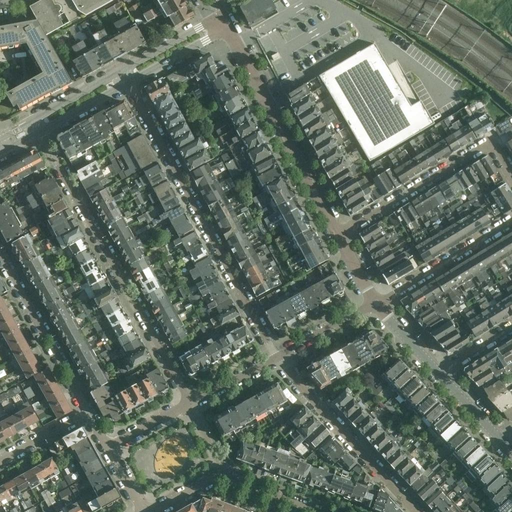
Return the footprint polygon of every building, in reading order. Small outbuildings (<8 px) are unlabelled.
[(24,15),(24,16),(26,23),(37,21),(45,36),(77,18),(75,12),(77,11),(76,10),(70,0),(43,0),(39,3),(29,8),(31,11),(24,15)] [(85,16),(113,1),(112,0),(70,0),(76,10),(77,11),(85,16)] [(186,7),(181,0),(171,0),(158,8),(154,10),(143,17),(146,23),(161,15),(164,20),(168,17),(186,7)] [(152,0),(158,8),(171,0),(152,0)] [(239,8),(249,26),(250,26),(254,24),(262,20),(260,17),(275,9),(273,5),(271,3),(276,0),(241,0),(237,3),(240,8),(239,8)] [(119,9),(116,4),(111,7),(114,12),(119,9)] [(136,6),(128,10),(135,21),(140,19),(142,17),(136,6)] [(105,11),(108,16),(114,12),(111,7),(105,11)] [(168,17),(174,28),(194,17),(189,9),(188,10),(186,7),(168,17)] [(134,49),(142,45),(145,43),(135,25),(130,28),(125,19),(119,22),(134,49)] [(51,96),(72,84),(45,36),(37,21),(26,23),(0,27),(0,49),(26,45),(42,74),(5,95),(13,108),(16,106),(19,111),(26,107),(27,109),(37,103),(36,101),(50,94),(51,96)] [(124,55),(134,49),(119,22),(113,25),(118,34),(113,37),(124,55)] [(153,39),(147,29),(141,32),(146,42),(153,39)] [(113,61),(124,55),(113,37),(108,39),(103,30),(98,33),(113,61)] [(103,67),(113,61),(98,33),(92,37),(97,46),(93,48),(103,67)] [(92,73),(103,67),(93,48),(88,51),(82,42),(77,45),(92,73)] [(338,65),(319,76),(323,83),(371,163),(434,124),(420,101),(420,102),(411,107),(387,66),(374,44),(361,52),(360,52),(344,62),(338,65)] [(76,57),(71,60),(81,79),(82,78),(92,73),(77,45),(71,48),(76,57)] [(205,56),(188,65),(166,78),(172,89),(194,77),(214,66),(212,63),(212,62),(209,57),(206,58),(205,56)] [(227,74),(223,67),(221,68),(219,63),(214,66),(194,77),(196,83),(202,79),(206,86),(227,74)] [(227,74),(206,86),(204,87),(192,94),(195,99),(196,101),(211,92),(213,96),(233,86),(227,74)] [(304,85),(286,96),(286,98),(291,107),(310,95),(316,92),(323,87),(324,87),(318,77),(304,85)] [(161,80),(149,87),(147,88),(146,91),(152,102),(168,93),(161,80)] [(233,86),(213,96),(211,98),(215,105),(217,109),(220,108),(240,97),(233,86)] [(323,87),(316,92),(319,96),(326,91),(323,87)] [(152,102),(157,112),(174,103),(168,93),(152,102)] [(316,105),(310,95),(291,107),(297,117),(316,105)] [(246,108),(240,97),(220,108),(223,114),(226,119),(224,120),(246,108)] [(468,106),(485,134),(493,129),(485,115),(480,117),(477,113),(484,109),(479,100),(468,106)] [(122,102),(114,107),(126,130),(137,124),(125,103),(122,102)] [(157,112),(162,122),(179,112),(174,103),(157,112)] [(297,117),(302,128),(321,116),(316,105),(297,117)] [(468,125),(477,139),(485,134),(468,106),(463,109),(467,115),(464,118),(468,125)] [(114,107),(103,113),(112,130),(123,124),(114,107)] [(252,119),(246,108),(224,120),(227,125),(216,131),(219,137),(252,119)] [(302,128),(307,138),(326,126),(331,124),(340,118),(334,108),(321,116),(302,128)] [(162,122),(167,132),(185,122),(179,112),(162,122)] [(103,113),(92,118),(104,140),(106,140),(107,136),(114,133),(103,113)] [(511,118),(511,117),(493,128),(499,137),(505,133),(509,140),(511,138),(511,118)] [(92,118),(80,125),(92,147),(104,140),(92,118)] [(342,123),(340,118),(331,124),(333,128),(342,123)] [(219,137),(212,141),(209,134),(202,138),(207,148),(211,156),(258,131),(252,119),(219,137)] [(453,153),(460,149),(448,130),(443,121),(433,127),(435,129),(440,125),(448,138),(444,140),(453,153)] [(190,131),(185,122),(167,132),(172,141),(190,131)] [(454,124),(459,131),(467,144),(475,140),(466,126),(463,129),(458,122),(454,124)] [(80,154),(92,147),(80,125),(68,131),(80,154)] [(331,137),(332,137),(326,126),(307,138),(313,148),(331,137)] [(460,149),(467,144),(459,131),(455,133),(452,128),(448,130),(460,149)] [(138,129),(128,134),(131,139),(131,140),(141,134),(138,129)] [(345,129),(337,134),(340,138),(348,133),(345,129)] [(444,159),(451,154),(439,135),(435,137),(431,129),(427,132),(444,159)] [(201,137),(208,133),(206,130),(197,135),(199,138),(201,136),(201,137)] [(69,160),(80,154),(68,131),(58,137),(58,140),(69,160)] [(195,140),(190,131),(172,141),(178,151),(195,140)] [(264,142),(258,131),(211,156),(213,159),(219,155),(223,163),(239,156),(264,142)] [(437,163),(444,159),(427,132),(420,136),(422,141),(426,139),(427,141),(432,148),(428,150),(437,163)] [(142,135),(132,141),(127,144),(127,145),(123,148),(134,167),(124,172),(127,178),(156,161),(142,135)] [(201,136),(199,138),(195,140),(178,151),(183,160),(207,148),(202,138),(201,137),(201,136)] [(430,168),(437,163),(428,150),(425,152),(422,147),(419,143),(422,141),(420,136),(412,141),(430,168)] [(337,147),(331,137),(313,148),(318,159),(337,147)] [(345,147),(352,143),(350,139),(343,144),(345,147)] [(114,150),(110,141),(106,143),(108,147),(107,147),(110,153),(114,150)] [(423,172),(430,168),(412,141),(409,143),(417,157),(414,159),(423,172)] [(271,156),(264,142),(239,156),(223,163),(231,178),(249,169),(251,167),(271,156)] [(343,157),(337,147),(318,159),(324,169),(343,157)] [(189,172),(213,159),(211,156),(207,148),(183,160),(187,168),(189,172)] [(324,169),(329,179),(361,160),(356,149),(343,157),(324,169)] [(416,176),(401,153),(398,149),(395,151),(397,156),(403,165),(400,167),(408,181),(416,176)] [(416,176),(423,172),(414,159),(411,161),(405,151),(401,153),(416,176)] [(29,175),(45,167),(36,152),(34,153),(33,152),(27,155),(27,156),(21,160),(29,175)] [(401,185),(408,181),(400,167),(392,153),(387,156),(396,170),(393,172),(401,185)] [(111,154),(107,157),(111,165),(116,162),(111,154)] [(277,166),(271,156),(251,167),(256,177),(277,166)] [(492,182),(493,184),(495,187),(503,181),(498,172),(487,156),(479,161),(492,182)] [(14,183),(29,175),(21,160),(5,168),(14,183)] [(361,160),(329,179),(334,189),(351,179),(351,178),(357,175),(354,171),(359,167),(364,164),(361,160)] [(84,161),(73,167),(76,173),(88,167),(84,161)] [(374,163),(374,164),(391,191),(400,186),(390,170),(385,173),(378,161),(374,163)] [(479,161),(470,166),(479,181),(480,183),(485,180),(488,185),(492,182),(479,161)] [(115,174),(117,173),(120,171),(116,162),(111,165),(112,165),(111,166),(115,174)] [(190,173),(195,182),(224,166),(221,162),(210,169),(207,164),(190,173)] [(96,163),(88,167),(76,173),(81,182),(100,171),(98,167),(96,163)] [(162,172),(157,163),(143,171),(145,175),(132,183),(134,187),(141,183),(162,172)] [(374,164),(370,166),(374,172),(377,178),(373,181),(375,184),(378,188),(372,192),(377,200),(379,199),(383,196),(391,191),(374,164)] [(195,182),(199,190),(216,181),(214,177),(220,173),(226,170),(224,166),(195,182)] [(282,176),(277,166),(256,177),(254,178),(259,189),(260,188),(282,176)] [(470,166),(462,171),(475,192),(479,190),(475,183),(479,181),(470,166)] [(0,191),(14,183),(5,168),(0,170),(0,191)] [(122,170),(120,171),(117,173),(121,181),(126,178),(122,170)] [(81,182),(85,190),(100,182),(97,178),(102,175),(100,171),(81,182)] [(462,171),(454,176),(463,190),(467,188),(472,195),(466,198),(469,202),(475,199),(478,197),(475,192),(462,171)] [(167,181),(162,172),(141,183),(143,188),(150,184),(152,189),(167,181)] [(288,187),(282,176),(260,188),(263,193),(252,199),(255,204),(266,198),(265,196),(269,195),(270,196),(288,187)] [(464,194),(453,177),(445,181),(456,199),(464,194)] [(37,192),(23,200),(27,206),(29,204),(57,189),(51,178),(46,180),(34,187),(37,192)] [(358,188),(364,185),(368,182),(366,178),(356,184),(353,180),(335,191),(340,199),(358,188)] [(199,190),(203,198),(232,183),(230,179),(218,185),(216,181),(199,190)] [(105,180),(100,182),(85,190),(90,198),(104,190),(102,186),(107,184),(105,180)] [(171,189),(167,181),(152,189),(154,193),(148,197),(150,200),(171,189)] [(445,181),(438,186),(447,201),(449,200),(451,203),(456,199),(445,181)] [(203,198),(208,206),(225,197),(223,193),(229,189),(234,187),(232,183),(203,198)] [(245,189),(242,184),(237,187),(240,193),(245,189)] [(358,188),(340,199),(342,204),(345,208),(371,192),(372,192),(378,188),(375,184),(361,193),(358,188)] [(509,191),(505,184),(489,193),(491,196),(484,200),(486,203),(480,207),(481,209),(494,201),(509,191)] [(293,197),(288,187),(270,196),(271,198),(267,200),(266,198),(255,204),(258,210),(269,204),(272,209),(293,197)] [(436,187),(430,191),(439,206),(444,202),(445,202),(436,187)] [(57,189),(29,204),(32,210),(44,204),(46,208),(62,199),(57,189)] [(106,189),(104,190),(90,198),(93,204),(94,204),(96,207),(112,199),(106,189)] [(136,189),(130,192),(133,199),(139,196),(139,195),(136,189)] [(176,197),(171,189),(150,200),(152,205),(159,201),(161,205),(176,197)] [(430,191),(423,195),(432,209),(436,207),(441,215),(443,213),(441,209),(439,206),(430,191)] [(511,199),(511,195),(509,191),(494,201),(496,204),(489,208),(486,209),(488,212),(485,214),(486,216),(491,212),(511,199)] [(371,192),(345,208),(349,217),(367,206),(373,203),(370,198),(369,197),(373,194),(371,192)] [(97,212),(100,218),(117,208),(114,203),(125,197),(123,193),(112,199),(96,207),(98,211),(97,212)] [(208,206),(212,215),(241,199),(239,195),(234,198),(227,201),(225,197),(208,206)] [(423,195),(417,199),(428,217),(430,216),(428,212),(432,209),(423,195)] [(137,207),(143,204),(139,196),(133,199),(137,207)] [(180,206),(176,197),(161,205),(163,210),(157,213),(159,217),(180,206)] [(299,208),(293,197),(272,209),(274,214),(263,220),(266,225),(278,219),(277,217),(280,215),(281,217),(299,208)] [(458,202),(461,207),(468,203),(469,202),(466,198),(464,199),(466,203),(463,205),(461,200),(458,202)] [(68,210),(62,199),(46,208),(45,209),(49,215),(46,217),(48,221),(68,210)] [(212,215),(217,223),(234,214),(232,210),(238,206),(244,203),(241,199),(212,215)] [(417,199),(411,203),(419,217),(424,215),(426,218),(428,217),(417,199)] [(490,223),(486,216),(485,214),(481,209),(480,207),(475,199),(469,202),(468,203),(469,206),(472,204),(476,211),(474,212),(483,228),(490,223)] [(511,199),(491,212),(494,217),(501,212),(503,215),(511,209),(511,199)] [(455,210),(456,211),(461,207),(458,202),(457,202),(458,203),(449,209),(451,213),(455,210)] [(0,226),(14,219),(5,203),(0,205),(0,226)] [(476,232),(483,228),(474,212),(471,214),(468,210),(470,208),(469,206),(468,203),(461,207),(476,232)] [(409,204),(401,209),(417,234),(420,232),(413,221),(418,218),(409,204)] [(185,214),(180,206),(159,217),(159,218),(151,222),(153,226),(161,222),(168,218),(170,222),(185,214)] [(468,236),(476,232),(461,207),(456,211),(461,220),(459,221),(468,236)] [(123,218),(117,208),(100,218),(104,224),(105,224),(107,227),(123,218)] [(217,223),(221,231),(250,215),(245,208),(240,211),(242,215),(236,218),(234,214),(217,223)] [(305,218),(299,208),(281,217),(282,219),(279,221),(278,219),(266,225),(269,231),(280,225),(283,230),(305,218)] [(399,222),(402,228),(405,226),(407,229),(408,228),(412,235),(411,235),(412,237),(417,234),(401,209),(393,213),(399,222)] [(48,221),(47,222),(49,226),(47,227),(49,232),(73,218),(68,210),(48,221)] [(154,211),(149,213),(153,220),(158,217),(157,217),(154,211)] [(153,221),(148,212),(142,215),(143,216),(142,216),(145,221),(145,220),(147,224),(153,221)] [(388,217),(393,225),(399,222),(393,213),(388,217)] [(189,223),(185,214),(170,222),(173,227),(166,230),(157,234),(160,239),(168,234),(189,223)] [(221,231),(225,239),(243,230),(241,226),(252,220),(250,215),(221,231)] [(461,241),(468,236),(459,221),(456,223),(453,217),(451,218),(449,215),(446,216),(461,241)] [(454,245),(461,241),(446,216),(445,217),(451,226),(444,230),(454,245)] [(44,217),(35,223),(37,226),(38,227),(47,222),(44,217)] [(78,227),(73,218),(49,232),(51,236),(54,235),(54,236),(46,240),(47,243),(56,239),(78,227)] [(128,228),(123,218),(107,227),(109,231),(108,231),(111,237),(128,228)] [(310,229),(305,218),(283,230),(286,234),(274,241),(277,246),(289,240),(288,239),(292,237),(293,238),(310,229)] [(0,226),(0,230),(7,243),(23,234),(14,219),(0,226)] [(426,228),(432,225),(433,224),(430,220),(424,224),(426,228)] [(447,250),(454,245),(444,230),(442,232),(437,224),(440,223),(438,221),(433,224),(432,225),(433,227),(447,250)] [(194,231),(189,223),(168,234),(173,242),(194,231)] [(359,237),(363,243),(380,233),(378,229),(375,225),(360,234),(359,237)] [(41,232),(38,227),(37,226),(29,231),(32,237),(41,232)] [(148,226),(134,233),(136,237),(146,232),(150,230),(148,226)] [(84,238),(78,227),(56,239),(59,245),(62,250),(67,247),(84,238)] [(439,254),(447,250),(433,227),(428,230),(433,237),(430,239),(439,254)] [(134,238),(128,228),(111,237),(115,244),(116,243),(118,247),(134,238)] [(225,239),(230,247),(259,232),(256,228),(245,234),(243,230),(225,239)] [(316,239),(310,229),(293,238),(294,240),(290,242),(289,240),(277,246),(281,252),(292,246),(294,250),(316,239)] [(432,259),(439,254),(430,239),(424,229),(420,232),(417,234),(432,259)] [(194,231),(173,242),(175,247),(173,248),(175,252),(184,247),(198,239),(194,231)] [(363,243),(369,252),(396,235),(394,231),(387,235),(383,238),(380,233),(363,243)] [(230,247),(234,256),(251,246),(249,243),(261,236),(259,232),(230,247)] [(424,263),(432,259),(417,234),(412,237),(418,246),(415,248),(419,254),(424,263)] [(11,251),(13,255),(16,255),(34,245),(28,235),(10,245),(13,249),(11,251)] [(374,261),(390,251),(390,250),(388,246),(399,239),(397,235),(396,236),(396,235),(369,252),(374,261)] [(511,246),(506,237),(499,241),(511,262),(511,246)] [(67,247),(73,257),(88,249),(85,243),(87,242),(84,238),(67,247)] [(119,251),(122,257),(139,248),(142,246),(139,240),(136,242),(134,238),(118,247),(120,250),(119,251)] [(203,248),(198,239),(184,247),(186,252),(179,255),(182,259),(203,248)] [(322,250),(316,239),(294,250),(297,255),(286,261),(289,267),(301,261),(300,260),(304,258),(304,259),(322,250)] [(511,262),(499,241),(492,245),(501,261),(504,259),(508,266),(510,265),(511,267),(511,262)] [(15,257),(17,262),(19,262),(22,266),(40,256),(34,245),(16,255),(16,256),(15,257)] [(234,256),(239,264),(266,249),(264,245),(254,251),(251,246),(234,256)] [(485,250),(498,272),(503,280),(507,277),(499,263),(501,261),(492,245),(485,250)] [(378,268),(383,276),(408,260),(419,254),(415,248),(414,246),(404,252),(378,268)] [(165,247),(161,249),(165,257),(169,255),(165,247)] [(122,257),(126,263),(127,263),(129,266),(145,258),(139,248),(122,257)] [(207,256),(203,248),(182,259),(184,263),(190,260),(193,264),(207,256)] [(374,261),(378,268),(404,252),(402,248),(396,252),(392,255),(390,251),(374,261)] [(73,257),(78,267),(95,258),(93,254),(91,255),(88,249),(73,257)] [(239,264),(243,272),(260,263),(258,259),(265,255),(269,253),(266,249),(239,264)] [(306,272),(327,260),(322,250),(304,259),(305,261),(302,263),(301,261),(289,267),(292,273),(303,267),(306,272)] [(485,250),(478,254),(487,270),(490,268),(494,275),(498,272),(485,250)] [(478,254),(470,258),(484,281),(489,279),(484,271),(487,270),(478,254)] [(22,271),(26,277),(45,266),(40,256),(22,266),(24,270),(22,271)] [(189,274),(178,279),(179,282),(191,276),(212,265),(207,256),(193,264),(195,269),(188,272),(189,274)] [(99,269),(96,263),(97,262),(95,258),(78,267),(72,270),(74,275),(81,271),(84,277),(99,269)] [(131,270),(130,271),(133,277),(150,268),(145,258),(129,266),(131,270)] [(470,258),(463,263),(473,278),(475,277),(480,284),(484,281),(470,258)] [(383,276),(388,286),(414,270),(408,260),(383,276)] [(243,272),(247,280),(275,265),(273,261),(269,263),(263,267),(260,263),(243,272)] [(167,263),(163,265),(166,271),(171,269),(167,263)] [(473,278),(463,263),(456,267),(470,290),(474,287),(470,280),(473,278)] [(216,273),(212,265),(191,276),(193,280),(200,277),(202,281),(216,273)] [(247,280),(252,289),(269,279),(267,275),(274,272),(278,269),(275,265),(247,280)] [(26,277),(30,284),(31,283),(33,287),(51,277),(45,266),(26,277)] [(456,267),(449,272),(458,287),(461,286),(465,293),(470,290),(456,267)] [(155,277),(150,268),(133,277),(137,283),(138,282),(140,286),(155,277)] [(99,269),(84,277),(87,283),(89,287),(106,278),(104,274),(102,275),(99,269)] [(449,272),(442,276),(451,291),(452,291),(459,303),(463,300),(460,296),(456,289),(458,287),(449,272)] [(221,281),(216,273),(202,281),(204,285),(197,289),(199,293),(221,281)] [(335,274),(322,281),(331,298),(336,295),(337,296),(339,297),(342,295),(343,293),(343,292),(344,291),(335,274)] [(442,276),(435,280),(443,294),(444,296),(447,294),(449,297),(455,306),(456,308),(460,306),(458,303),(459,303),(452,291),(451,291),(442,276)] [(35,293),(37,297),(39,297),(57,288),(51,277),(33,287),(36,291),(35,293)] [(161,287),(155,277),(140,286),(142,289),(141,290),(144,296),(161,287)] [(89,287),(95,297),(110,289),(107,283),(109,282),(106,278),(89,287)] [(257,297),(281,284),(278,280),(272,283),(269,279),(252,289),(257,297)] [(76,282),(70,285),(76,295),(81,292),(78,288),(82,286),(78,280),(76,282)] [(435,280),(426,285),(431,292),(436,299),(438,303),(442,301),(443,300),(442,299),(441,299),(439,297),(443,294),(435,280)] [(225,290),(221,281),(199,293),(200,293),(188,300),(191,305),(196,302),(195,301),(200,299),(202,302),(225,290)] [(322,281),(310,288),(320,304),(322,307),(330,302),(328,299),(331,298),(322,281)] [(426,285),(419,290),(422,297),(428,304),(436,299),(431,292),(426,285)] [(166,297),(161,287),(144,296),(148,303),(149,302),(151,306),(166,297)] [(509,317),(494,292),(491,287),(489,289),(487,290),(496,304),(493,306),(502,322),(509,317)] [(38,300),(41,304),(43,304),(45,308),(63,298),(57,288),(39,297),(40,298),(38,300)] [(112,288),(110,289),(95,297),(93,298),(96,304),(92,307),(95,311),(101,308),(118,298),(112,288)] [(182,288),(178,290),(183,300),(187,298),(182,288)] [(281,288),(274,292),(278,299),(285,295),(281,288)] [(310,288),(300,294),(309,310),(309,311),(312,312),(316,310),(317,307),(317,306),(320,304),(310,288)] [(495,291),(494,292),(509,317),(511,315),(511,306),(507,298),(504,300),(498,289),(495,291)] [(206,306),(195,312),(197,316),(207,311),(230,298),(225,290),(202,302),(203,303),(204,302),(206,306)] [(419,290),(410,295),(414,302),(420,308),(423,306),(426,311),(431,308),(428,304),(422,297),(419,290)] [(77,304),(79,303),(74,292),(67,296),(69,299),(73,297),(77,304)] [(300,294),(288,300),(297,317),(299,319),(307,315),(305,312),(309,310),(300,294)] [(467,302),(474,297),(472,294),(465,298),(467,302)] [(420,308),(414,302),(410,295),(402,300),(401,303),(404,308),(414,318),(423,313),(420,308)] [(478,296),(474,298),(483,312),(480,314),(489,330),(496,326),(480,300),(478,296)] [(172,307),(166,297),(151,306),(153,309),(152,310),(155,316),(172,307)] [(46,313),(49,319),(69,309),(63,298),(45,308),(47,312),(46,313)] [(101,308),(106,318),(122,309),(118,303),(120,302),(118,298),(101,308)] [(230,298),(207,311),(209,315),(211,314),(218,310),(220,315),(235,307),(230,298)] [(496,326),(502,322),(493,306),(490,308),(486,301),(484,298),(480,300),(496,326)] [(187,299),(181,302),(186,311),(191,308),(187,299)] [(288,300),(277,306),(286,323),(287,326),(295,322),(293,319),(297,317),(288,300)] [(423,313),(414,318),(421,326),(445,311),(448,310),(442,301),(438,303),(437,304),(435,305),(431,308),(426,311),(423,313)] [(92,313),(86,302),(82,305),(86,313),(87,315),(88,315),(92,313)] [(80,316),(79,316),(86,313),(82,305),(81,305),(79,303),(74,306),(80,316)] [(469,329),(475,338),(482,334),(469,312),(468,313),(463,305),(459,307),(462,312),(463,311),(469,321),(466,323),(466,324),(462,326),(465,331),(469,329)] [(277,306),(265,313),(274,329),(275,329),(276,330),(278,331),(281,329),(281,326),(281,325),(286,323),(277,306)] [(177,316),(172,307),(155,316),(159,322),(159,321),(162,325),(177,316)] [(239,316),(235,307),(220,315),(210,321),(214,330),(219,327),(229,322),(234,319),(239,316)] [(0,311),(0,325),(11,319),(6,309),(0,311)] [(49,319),(53,326),(55,325),(57,329),(75,319),(69,309),(49,319)] [(129,319),(129,318),(127,314),(125,315),(122,309),(106,318),(112,328),(129,319)] [(482,334),(489,330),(480,314),(476,317),(472,310),(469,312),(482,334)] [(445,311),(421,326),(429,334),(451,321),(445,311)] [(87,315),(86,316),(87,317),(87,316),(93,326),(97,324),(93,317),(91,319),(88,315),(87,315)] [(183,326),(177,316),(162,325),(163,329),(162,329),(166,335),(183,326)] [(0,325),(0,328),(4,337),(17,329),(11,319),(0,325)] [(58,335),(60,339),(62,339),(80,330),(75,319),(57,329),(59,333),(58,335)] [(131,323),(129,319),(112,328),(118,338),(133,330),(130,324),(131,323)] [(429,334),(436,342),(455,331),(452,326),(453,325),(451,321),(429,334)] [(101,330),(97,323),(97,324),(93,326),(93,328),(94,328),(97,333),(101,330)] [(254,344),(243,324),(236,328),(237,330),(233,331),(242,348),(246,346),(247,348),(254,344)] [(188,336),(183,326),(166,335),(170,342),(171,341),(172,344),(171,345),(172,345),(188,336)] [(94,328),(93,328),(89,330),(92,337),(97,334),(97,333),(94,328)] [(4,337),(10,347),(23,340),(17,329),(4,337)] [(62,342),(64,346),(66,346),(68,350),(86,340),(80,330),(62,339),(63,340),(62,342)] [(118,338),(123,348),(140,339),(138,335),(136,336),(133,330),(118,338)] [(436,342),(442,349),(460,339),(457,335),(459,334),(456,330),(455,331),(436,342)] [(223,337),(232,353),(233,354),(235,355),(238,353),(238,351),(238,350),(242,348),(233,331),(230,333),(229,332),(222,336),(223,337)] [(388,349),(373,332),(369,334),(368,333),(366,332),(361,335),(374,360),(381,356),(380,353),(388,349)] [(363,366),(374,360),(361,335),(356,338),(355,340),(356,341),(351,344),(363,366)] [(464,336),(460,339),(442,349),(446,354),(450,354),(474,339),(471,335),(466,339),(464,336)] [(218,338),(212,341),(222,359),(232,353),(223,337),(219,339),(218,338)] [(142,343),(140,339),(123,348),(129,358),(144,350),(141,344),(142,343)] [(10,347),(16,357),(29,350),(23,340),(10,347)] [(92,351),(86,340),(68,350),(70,354),(69,355),(73,362),(92,351)] [(184,345),(182,342),(181,340),(172,346),(174,350),(184,345)] [(218,361),(222,359),(212,341),(211,340),(206,343),(200,346),(211,365),(213,367),(220,364),(218,361)] [(341,349),(340,350),(352,372),(363,366),(351,344),(347,347),(341,349)] [(511,357),(504,344),(496,349),(511,373),(511,372),(511,357)] [(200,346),(194,349),(194,350),(189,353),(189,352),(199,371),(200,372),(200,371),(203,373),(207,371),(207,368),(208,367),(207,367),(211,365),(200,346)] [(129,372),(129,371),(140,365),(142,364),(151,359),(145,349),(144,350),(129,358),(127,359),(130,365),(126,367),(129,372)] [(496,349),(485,356),(491,367),(495,364),(499,371),(503,378),(507,375),(511,373),(496,349)] [(16,357),(22,367),(34,360),(29,350),(16,357)] [(334,354),(329,356),(341,378),(352,372),(340,350),(339,350),(334,354)] [(98,361),(92,351),(73,362),(76,368),(78,368),(80,371),(98,361)] [(106,351),(100,354),(103,359),(104,358),(109,355),(108,353),(107,351),(106,351)] [(118,358),(114,352),(109,355),(112,361),(118,358)] [(179,358),(190,380),(197,376),(196,373),(199,371),(189,352),(184,355),(184,356),(179,358)] [(387,358),(391,364),(396,362),(392,355),(387,358)] [(322,357),(317,360),(328,381),(335,377),(337,380),(341,378),(329,356),(325,359),(324,358),(322,357)] [(463,372),(470,380),(491,367),(485,356),(463,369),(463,372)] [(22,367),(27,378),(40,371),(34,360),(22,367)] [(320,390),(330,384),(328,381),(317,360),(312,362),(311,365),(311,366),(307,369),(309,373),(308,374),(307,376),(320,390)] [(406,368),(398,360),(380,377),(388,385),(406,368)] [(81,377),(84,381),(85,381),(86,382),(104,372),(98,361),(80,371),(82,376),(81,377)] [(481,385),(485,389),(500,380),(503,378),(499,371),(495,364),(491,367),(470,380),(478,387),(481,385)] [(372,367),(366,370),(369,375),(375,372),(372,367)] [(147,368),(143,370),(157,396),(161,393),(164,395),(167,393),(168,389),(157,370),(150,373),(147,368)] [(414,377),(406,368),(388,385),(393,390),(388,395),(385,392),(379,398),(385,404),(396,394),(414,377)] [(35,377),(40,387),(53,380),(47,370),(35,377)] [(137,381),(135,382),(146,402),(146,401),(149,403),(153,401),(153,398),(157,396),(143,370),(137,373),(142,383),(139,384),(137,381)] [(109,382),(104,372),(86,382),(85,384),(87,388),(89,388),(92,392),(103,386),(109,382)] [(128,386),(124,388),(135,408),(136,410),(143,406),(142,404),(146,402),(135,382),(135,381),(132,376),(125,379),(128,386)] [(10,377),(4,380),(7,386),(13,383),(10,377)] [(422,386),(414,377),(396,394),(404,402),(422,386)] [(40,387),(46,397),(59,390),(53,380),(40,387)] [(500,380),(485,389),(484,390),(486,394),(489,397),(488,398),(491,402),(509,391),(507,392),(500,380)] [(369,383),(366,387),(376,397),(385,388),(382,384),(376,390),(369,383)] [(270,387),(266,390),(280,415),(283,422),(287,418),(289,417),(285,409),(289,407),(288,404),(277,384),(276,385),(274,384),(271,386),(270,387)] [(92,392),(90,393),(90,394),(97,405),(103,401),(114,395),(112,393),(109,395),(108,393),(107,393),(103,386),(92,392)] [(404,402),(412,411),(430,394),(422,386),(404,402)] [(135,408),(124,388),(123,387),(112,393),(114,395),(124,414),(127,415),(131,413),(131,410),(135,408)] [(347,389),(332,403),(340,411),(353,399),(352,398),(348,394),(351,392),(347,389)] [(46,397),(52,408),(65,401),(59,390),(46,397)] [(255,396),(266,416),(271,414),(274,419),(280,415),(266,390),(261,393),(260,391),(255,394),(256,396),(255,396)] [(491,402),(501,412),(511,404),(511,396),(509,391),(491,402)] [(438,403),(430,394),(412,411),(420,420),(438,403)] [(103,401),(97,405),(104,417),(106,416),(108,420),(111,421),(113,420),(116,421),(120,419),(120,416),(124,414),(114,395),(103,401)] [(266,416),(255,396),(254,397),(253,396),(252,396),(249,398),(249,399),(244,402),(254,420),(258,418),(260,421),(256,423),(257,424),(259,427),(265,424),(262,419),(266,416)] [(353,399),(340,411),(348,420),(363,405),(360,402),(358,404),(355,401),(353,399)] [(52,408),(58,418),(71,411),(65,401),(52,408)] [(32,406),(37,416),(44,412),(39,402),(32,406)] [(235,408),(234,408),(244,425),(248,423),(251,427),(257,424),(256,423),(254,420),(244,402),(240,405),(239,404),(238,404),(235,406),(234,407),(235,408)] [(27,403),(17,408),(20,413),(27,426),(38,421),(27,403)] [(446,412),(438,403),(420,420),(428,428),(446,412)] [(504,415),(507,419),(508,418),(509,421),(511,421),(511,404),(501,412),(501,413),(502,412),(504,415)] [(363,405),(348,420),(355,428),(369,416),(367,414),(364,411),(366,409),(363,405)] [(223,414),(235,435),(237,439),(243,436),(242,432),(241,431),(245,428),(244,425),(234,408),(233,409),(232,407),(227,410),(228,411),(223,414)] [(289,420),(287,418),(283,422),(281,425),(282,427),(277,431),(284,438),(293,429),(295,427),(297,429),(305,423),(303,421),(310,414),(304,407),(289,420)] [(40,420),(47,416),(44,412),(37,416),(40,420)] [(454,420),(446,412),(428,428),(436,437),(454,420)] [(20,413),(10,419),(17,432),(27,426),(20,413)] [(235,435),(223,414),(218,417),(217,416),(213,418),(214,419),(212,420),(219,432),(223,440),(228,437),(231,442),(237,439),(235,435)] [(320,425),(310,414),(303,421),(305,423),(297,429),(295,427),(293,429),(295,431),(295,439),(290,444),(294,449),(298,445),(304,440),(320,425)] [(369,416),(355,428),(359,433),(363,436),(378,422),(375,418),(373,421),(370,417),(369,416)] [(10,419),(0,424),(0,426),(7,438),(17,432),(10,419)] [(462,429),(461,428),(454,420),(436,437),(444,445),(462,429)] [(378,422),(363,436),(370,445),(384,432),(382,431),(379,427),(381,425),(378,422)] [(329,435),(320,425),(304,440),(313,449),(329,435)] [(412,428),(408,431),(412,436),(416,432),(412,428)] [(59,453),(70,447),(87,438),(83,430),(80,429),(74,432),(54,443),(59,453)] [(444,445),(452,454),(470,437),(466,433),(462,429),(444,445)] [(384,432),(370,445),(378,453),(394,439),(391,436),(389,438),(385,434),(384,432)] [(339,445),(331,437),(318,449),(322,454),(320,455),(324,459),(326,457),(339,445)] [(478,446),(470,437),(452,454),(460,462),(478,446)] [(70,447),(75,457),(93,448),(87,438),(70,447)] [(394,439),(378,453),(386,461),(399,449),(398,447),(395,444),(397,442),(394,439)] [(247,463),(254,445),(244,442),(242,443),(236,459),(247,463)] [(417,442),(411,447),(414,451),(420,445),(417,442)] [(247,463),(259,467),(266,448),(255,444),(254,446),(254,445),(247,463)] [(346,453),(339,445),(326,457),(333,465),(336,462),(346,453)] [(414,451),(417,455),(423,448),(420,445),(414,451)] [(486,455),(478,446),(460,462),(468,471),(486,455)] [(52,447),(48,449),(52,457),(56,455),(52,447)] [(75,457),(81,467),(99,458),(93,448),(75,457)] [(259,467),(270,471),(277,452),(266,448),(259,467)] [(399,449),(386,461),(394,470),(409,455),(406,452),(404,454),(401,451),(399,449)] [(55,461),(65,455),(63,451),(56,455),(52,457),(55,461)] [(270,471),(281,476),(288,456),(277,452),(270,471)] [(356,464),(346,453),(336,462),(342,468),(344,466),(349,471),(356,464)] [(409,455),(394,470),(402,478),(415,466),(413,464),(410,461),(413,459),(409,455)] [(468,471),(476,480),(493,464),(494,464),(486,455),(468,471)] [(281,476),(292,480),(299,462),(300,461),(288,456),(281,476)] [(104,468),(99,458),(81,467),(87,478),(104,468)] [(42,464),(50,479),(60,473),(51,459),(42,464)] [(299,462),(292,480),(304,484),(310,465),(299,462)] [(40,484),(50,479),(42,464),(41,464),(42,465),(32,470),(40,484)] [(476,480),(475,480),(483,489),(499,474),(501,473),(493,464),(476,480)] [(358,466),(353,470),(360,476),(361,470),(358,466)] [(415,466),(402,478),(409,487),(425,472),(421,469),(419,471),(416,468),(415,466)] [(87,478),(92,488),(110,478),(104,468),(87,478)] [(312,468),(305,485),(313,487),(314,485),(317,487),(323,469),(320,468),(319,471),(312,468)] [(328,493),(334,476),(327,474),(328,471),(323,469),(317,487),(320,488),(321,490),(328,493)] [(409,487),(416,494),(429,482),(426,478),(432,473),(429,469),(425,472),(409,487)] [(32,470),(23,475),(31,490),(40,484),(32,470)] [(70,474),(69,475),(69,474),(64,477),(68,486),(74,483),(70,474)] [(356,484),(350,501),(356,503),(358,502),(362,503),(368,485),(370,479),(366,474),(362,486),(356,484)] [(499,474),(483,489),(482,491),(489,499),(505,484),(507,483),(499,474)] [(23,475),(13,481),(21,495),(31,490),(23,475)] [(334,476),(328,493),(334,495),(337,494),(339,495),(346,477),(342,476),(341,479),(334,476)] [(346,477),(339,495),(343,496),(344,499),(350,501),(356,484),(350,482),(350,479),(346,477)] [(92,488),(98,498),(116,489),(110,478),(92,488)] [(450,478),(446,482),(450,487),(455,482),(450,478)] [(416,494),(424,502),(439,489),(431,480),(429,482),(416,494)] [(460,480),(456,484),(458,486),(463,491),(467,487),(460,480)] [(13,481),(3,486),(9,497),(11,500),(15,498),(21,495),(13,481)] [(511,491),(505,484),(489,499),(488,501),(495,509),(510,496),(511,494),(511,491)] [(372,509),(378,493),(378,492),(372,490),(373,487),(368,485),(362,503),(365,505),(365,506),(372,509)] [(9,497),(3,486),(0,488),(0,502),(2,506),(7,503),(5,500),(9,497)] [(424,502),(432,510),(447,496),(439,488),(439,489),(424,502)] [(71,491),(75,498),(79,496),(76,489),(71,491)] [(98,498),(88,504),(92,511),(96,511),(121,498),(116,489),(98,498)] [(372,509),(379,511),(383,511),(388,498),(384,493),(378,493),(372,509)] [(432,510),(432,511),(445,511),(454,504),(447,496),(432,510)] [(495,509),(493,511),(492,511),(508,511),(511,509),(511,497),(510,496),(495,509)] [(191,505),(190,506),(192,511),(207,511),(212,499),(210,502),(209,501),(209,500),(208,499),(204,497),(194,503),(192,504),(191,505)] [(400,511),(388,498),(383,511),(400,511)] [(44,501),(48,508),(52,506),(48,499),(44,501)] [(77,502),(81,508),(86,504),(83,499),(77,502)] [(219,511),(223,503),(212,499),(207,511),(219,511)] [(20,503),(24,511),(28,508),(25,504),(24,501),(20,503)] [(477,511),(479,510),(472,502),(470,504),(475,509),(472,511),(473,511),(477,511)] [(232,511),(234,507),(223,503),(219,511),(232,511)]
